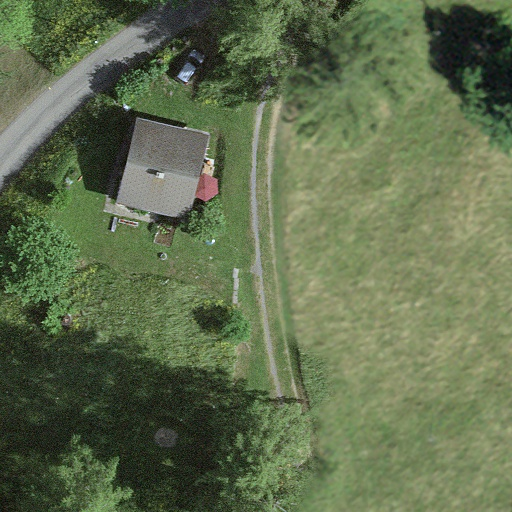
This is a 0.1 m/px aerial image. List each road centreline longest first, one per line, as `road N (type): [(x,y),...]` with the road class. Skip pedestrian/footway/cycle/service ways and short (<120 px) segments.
road 1 (track): [(311,511),(266,333),(267,124),(297,0)]
road 2 (unclassified): [(0,158),(192,0)]
